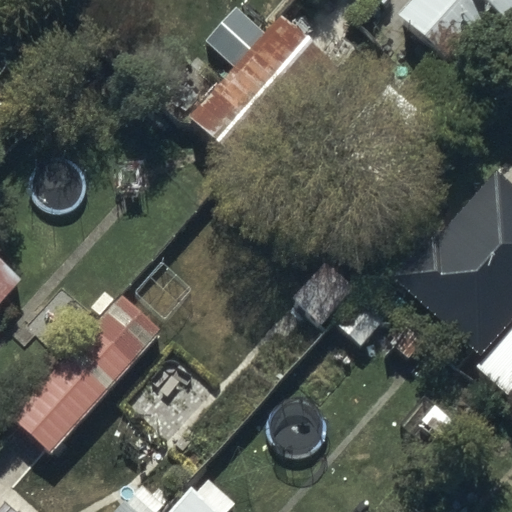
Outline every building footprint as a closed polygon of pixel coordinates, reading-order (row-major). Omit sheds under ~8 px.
[(511,0),(400,0),(387,15),(446,67),(491,17),(511,35),(511,0)] [(273,17),(180,117),(237,170),(330,70),(273,17)] [(433,238),(392,284),(478,361),(511,324),(511,192),(494,176),(436,241),(433,238)] [(0,296),(16,279),(0,265),(0,296)] [(354,297),(327,275),(293,316),(320,339),(354,297)] [(89,332),(55,300),(25,332),(59,364),(89,332)] [(9,433),(48,468),(159,341),(120,307),(9,433)] [(196,511),(185,502),(176,511),(196,511)]
